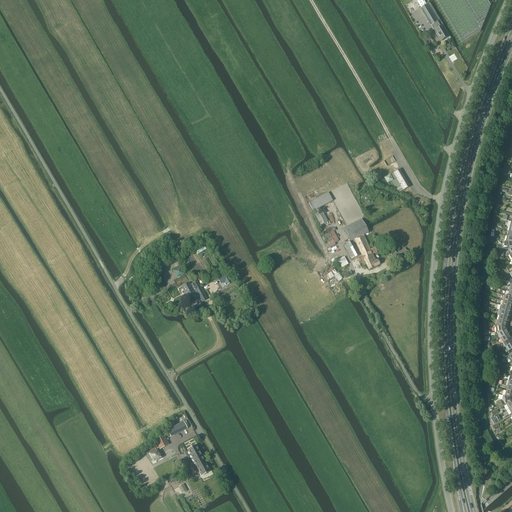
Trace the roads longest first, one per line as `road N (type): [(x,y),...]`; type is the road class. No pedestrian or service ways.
road 1 (unclassified): [(451,511),(431,376),(433,267),(458,134),(508,0)]
road 2 (primary): [(511,22),(465,151),(445,260),(442,358),(464,511)]
road 3 (primary): [(472,511),(451,393),(449,302),(463,189),(511,39)]
road 4 (track): [(310,0),(389,136)]
